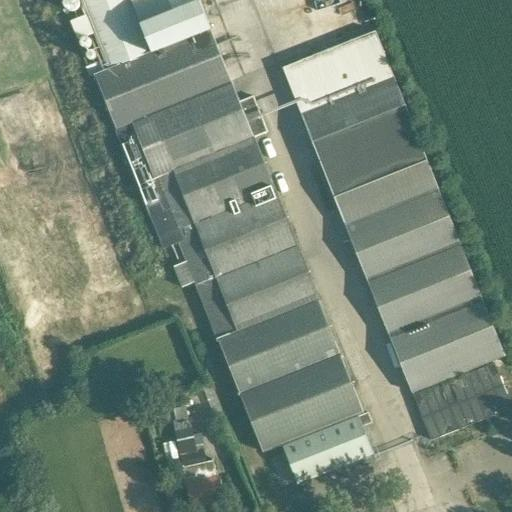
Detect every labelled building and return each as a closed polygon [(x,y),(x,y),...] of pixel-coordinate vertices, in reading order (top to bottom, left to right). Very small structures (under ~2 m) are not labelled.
[(84,0),(111,68),(96,74),(165,248),(174,245),(181,264),(175,266),(184,287),(197,282),(264,451),(283,444),(299,484),(373,454),(362,427),(372,423),(368,413),(359,417),(358,415),(364,412),(256,140),(269,135),(255,99),(242,105),(200,0),(84,0)] [(312,0),(315,10),(352,0),(312,0)] [(431,174),(387,63),(375,33),(282,69),(294,101),(346,227),(405,374),(412,393),(505,356),(439,191),(431,174)] [(414,396),(432,441),(511,408),(511,405),(495,364),(414,396)] [(183,468),(187,487),(191,507),(223,500),(218,480),(214,461),(207,462),(204,446),(205,445),(201,427),(193,429),(191,418),(174,421),(184,468),(183,468)]
